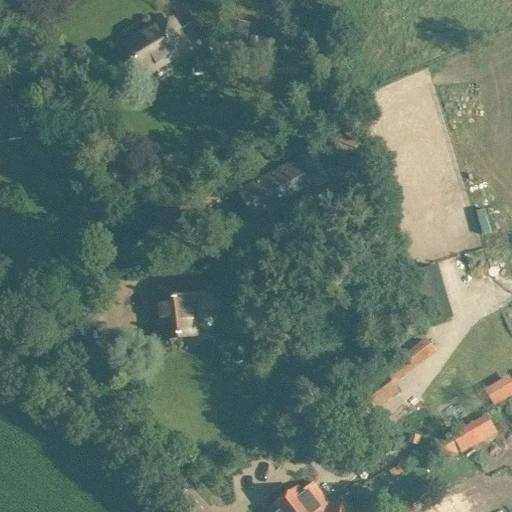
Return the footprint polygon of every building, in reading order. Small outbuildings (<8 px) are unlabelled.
[(201,18),(183,29),(193,45),(211,34),(201,18)] [(249,23),(228,20),(227,27),(224,41),(246,45),(248,30),(249,23)] [(125,45),(136,62),(144,75),(188,47),(172,22),(145,39),(140,35),(125,45)] [(251,35),(249,49),(260,51),(262,37),(251,35)] [(221,53),(212,38),(203,43),(213,58),(221,53)] [(0,100),(0,144),(30,138),(21,96),(0,100)] [(298,160),(241,191),(253,215),(281,199),(284,205),(313,189),(298,160)] [(291,223),(259,229),(262,248),(295,243),(291,223)] [(469,252),(475,281),(492,277),(486,249),(469,252)] [(455,324),(438,271),(406,281),(422,334),(455,324)] [(197,334),(197,331),(193,309),(220,305),(215,279),(189,283),(160,287),(165,320),(159,321),(161,339),(197,334)] [(438,354),(432,346),(426,338),(420,343),(368,379),(372,385),(343,406),(355,424),(400,392),(394,385),(438,354)] [(485,390),(494,405),(511,393),(511,382),(508,376),(485,390)] [(479,444),(498,434),(488,416),(469,426),(454,434),(434,445),(442,459),(456,451),(462,448),(464,452),(479,444)] [(331,505),(314,483),(301,493),(297,487),(269,509),(271,511),(353,511),(343,497),(342,496),(331,505)] [(461,511),(451,497),(429,511),(461,511)]
